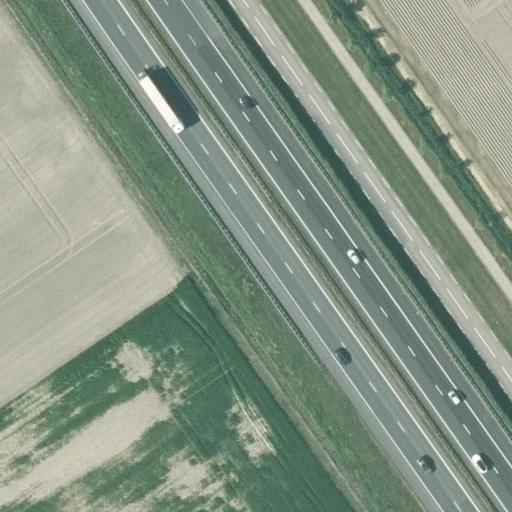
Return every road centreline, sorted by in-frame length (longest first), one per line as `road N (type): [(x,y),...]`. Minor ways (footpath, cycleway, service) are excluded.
road 1 (motorway): [(99,0),(461,511)]
road 2 (motorway): [(511,494),(164,0)]
road 3 (tertiary): [(511,381),(244,0)]
